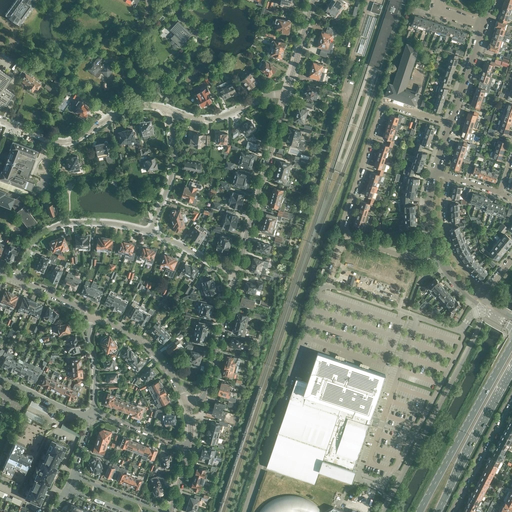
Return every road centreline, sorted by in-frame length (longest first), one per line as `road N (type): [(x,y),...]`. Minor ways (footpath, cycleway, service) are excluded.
road 1 (residential): [(450,123),(385,103),(342,228),(347,237),(406,257),(436,252)]
road 2 (primary): [(511,344),(418,511)]
road 3 (residential): [(236,271),(286,94)]
road 4 (residential): [(171,110),(122,109),(65,141),(0,120)]
road 5 (residential): [(16,279),(57,225),(150,231)]
road 6 (primary): [(437,511),(511,370)]
road 7 (residential): [(186,403),(205,390),(236,271)]
road 8 (residential): [(186,403),(145,343),(93,315)]
road 9 (residential): [(485,289),(458,262),(444,230),(449,176)]
road 10 (residential): [(150,231),(174,163),(171,110)]
road 11 (residential): [(455,511),(511,402)]
